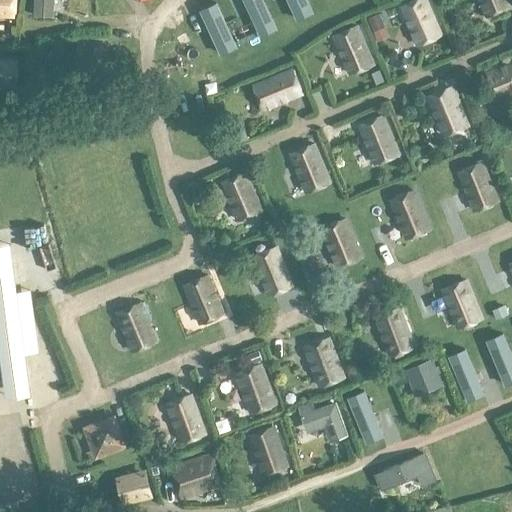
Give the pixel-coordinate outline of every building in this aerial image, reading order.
[(0,0),(0,14),(13,15),(13,0),(0,0)] [(32,0),(32,20),(51,19),(50,0),(32,0)] [(265,0),(245,0),(261,35),(278,28),(265,0)] [(306,0),(285,0),(294,19),(312,12),(306,0)] [(404,4),(398,7),(415,47),(422,44),(422,45),(438,39),(438,38),(443,35),(428,0),(409,0),(404,2),(404,4)] [(477,0),(485,19),(491,16),(491,17),(507,11),(507,10),(511,7),(511,4),(510,0),(477,0)] [(217,2),(200,9),(220,55),(238,47),(217,2)] [(368,17),(374,32),(385,27),(380,13),(368,17)] [(336,33),(331,36),(348,76),(354,74),(355,75),(370,69),(370,67),(376,65),(359,24),(352,26),(351,25),(336,32),(336,33)] [(77,61),(72,79),(116,88),(120,70),(100,66),(106,43),(87,39),(87,40),(81,39),(78,56),(83,57),(82,63),(77,61)] [(0,87),(16,88),(16,82),(17,82),(17,67),(16,67),(16,60),(0,59),(0,87)] [(511,60),(485,72),(497,103),(503,101),(505,106),(511,103),(511,60)] [(293,68),(251,84),(254,90),(253,91),(259,106),(263,113),(303,96),(302,90),(302,88),(296,73),(295,73),(293,68)] [(379,70),(371,73),(376,84),(384,81),(379,70)] [(453,85),(425,96),(441,138),(470,126),(453,85)] [(384,113),(356,125),(373,166),(402,154),(384,113)] [(316,141),(287,153),(304,194),(333,183),(316,141)] [(484,160),(456,172),(473,213),(501,201),(484,160)] [(247,169),(219,182),(236,223),(264,211),(247,169)] [(415,188),(387,200),(405,241),(432,230),(415,188)] [(347,216),(318,229),(336,269),(364,258),(347,216)] [(278,244),(250,256),(267,298),(295,285),(278,244)] [(16,292),(13,264),(1,266),(0,265),(0,349),(1,353),(5,386),(28,383),(24,354),(38,352),(32,307),(32,304),(31,304),(18,306),(16,292)] [(210,273),(181,285),(198,325),(226,314),(210,273)] [(468,278),(439,289),(456,331),(485,319),(468,278)] [(142,300),(114,312),(131,353),(159,341),(142,300)] [(401,306),(373,316),(388,358),(417,348),(401,306)] [(494,319),(507,314),(504,306),(491,311),(494,319)] [(511,352),(503,332),(486,339),(501,376),(511,371),(511,352)] [(331,336),(302,347),(317,389),(347,378),(331,336)] [(466,348),(448,355),(464,392),(481,385),(466,348)] [(439,382),(432,356),(403,363),(410,390),(439,382)] [(262,363),(233,373),(249,415),(278,404),(262,363)] [(365,389),(347,397),(362,434),(380,426),(365,389)] [(193,392),(164,402),(179,445),(208,434),(193,392)] [(312,402),(298,407),(307,433),(324,427),(329,441),(348,434),(336,401),(314,408),(312,402)] [(114,414),(81,427),(93,460),(127,447),(114,414)] [(275,425),(247,435),(261,476),(290,466),(275,425)] [(426,452),(374,474),(381,491),(418,475),(422,487),(438,480),(426,452)] [(209,454),(169,467),(180,497),(219,484),(209,454)] [(143,474),(113,482),(118,500),(147,493),(143,474)]
